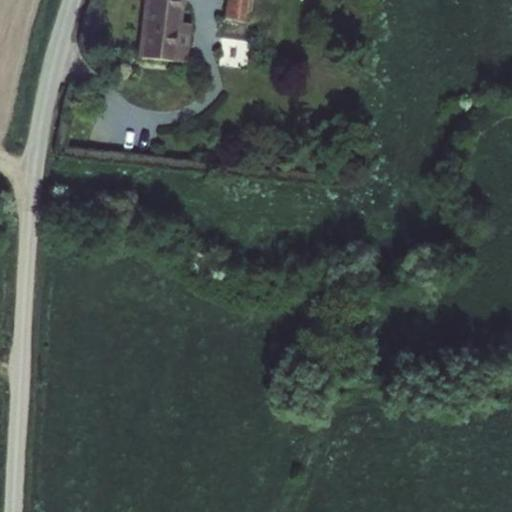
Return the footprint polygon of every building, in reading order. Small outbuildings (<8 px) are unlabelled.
[(169,0),(157,93),(198,99),(203,62),(192,61),(200,0),(169,0)] [(249,0),(243,55),(264,59),(267,32),(270,5),(283,5),(283,0),(249,0)] [(270,5),(267,32),(280,35),(283,5),(270,5)] [(296,37),(294,54),(323,57),(325,39),(296,37)] [(243,55),(240,71),(262,75),(264,59),(243,55)] [(190,125),(181,178),(239,187),(247,133),(190,125)]
